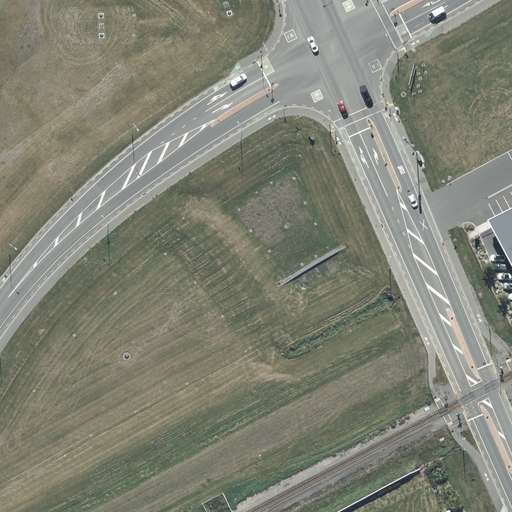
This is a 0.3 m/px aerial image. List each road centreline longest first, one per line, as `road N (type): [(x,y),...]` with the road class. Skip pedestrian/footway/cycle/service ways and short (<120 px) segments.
road 1 (secondary): [(511,492),(328,66)]
road 2 (secondary): [(349,54),(511,432)]
road 3 (secondary): [(69,228),(87,199),(316,42)]
road 4 (secondary): [(328,66),(69,228)]
